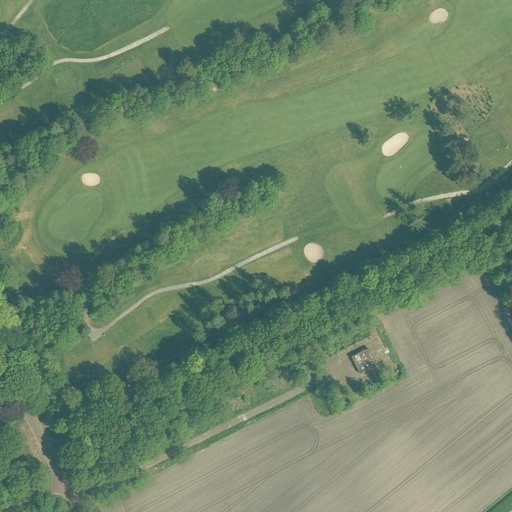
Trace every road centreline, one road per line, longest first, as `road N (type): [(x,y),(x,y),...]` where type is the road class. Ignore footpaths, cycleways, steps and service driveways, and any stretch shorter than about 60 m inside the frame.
road 1 (track): [(36,429),(192,359),(511,194)]
road 2 (track): [(511,218),(49,455)]
road 3 (tertiary): [(63,483),(0,354)]
